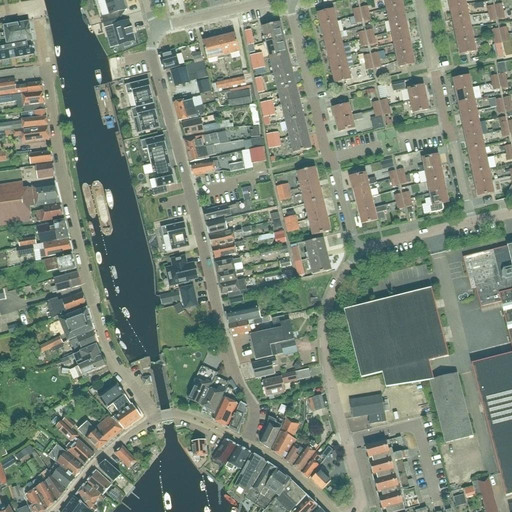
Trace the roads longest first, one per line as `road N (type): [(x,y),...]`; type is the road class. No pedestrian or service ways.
road 1 (residential): [(246,443),(254,416),(223,337),(150,45),(155,30)]
road 2 (residential): [(152,420),(106,350),(65,191),(38,24)]
road 3 (residential): [(353,511),(363,498),(325,340),(327,308),(355,253)]
road 4 (residential): [(355,253),(288,0)]
road 5 (residential): [(470,221),(418,0)]
road 6 (residential): [(56,511),(97,461),(152,420)]
road 7 (residential): [(155,30),(279,0)]
